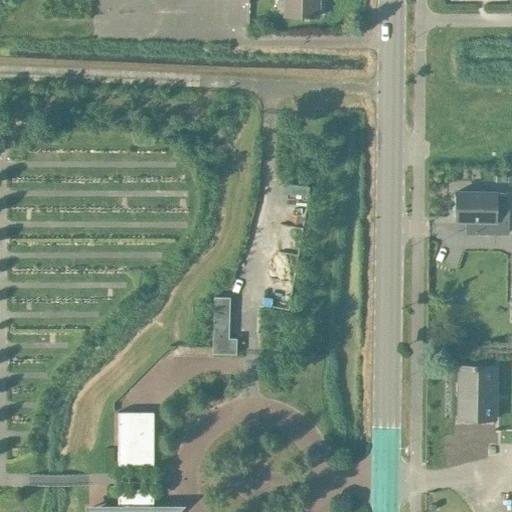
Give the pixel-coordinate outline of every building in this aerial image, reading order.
[(318,17),(318,0),(283,0),(283,16),(303,17),(303,19),(308,19),(308,17),(318,17)] [(495,222),(496,191),(455,191),(454,222),(495,222)] [(235,354),(236,338),(228,337),(229,297),(213,296),(211,353),(235,354)] [(495,420),(496,365),(457,365),(456,419),(495,420)] [(152,471),(152,412),(117,412),(117,471),(152,471)] [(152,508),(152,504),(152,489),(117,489),(117,508),(98,508),(97,511),(158,511),(157,508),(152,508)]
